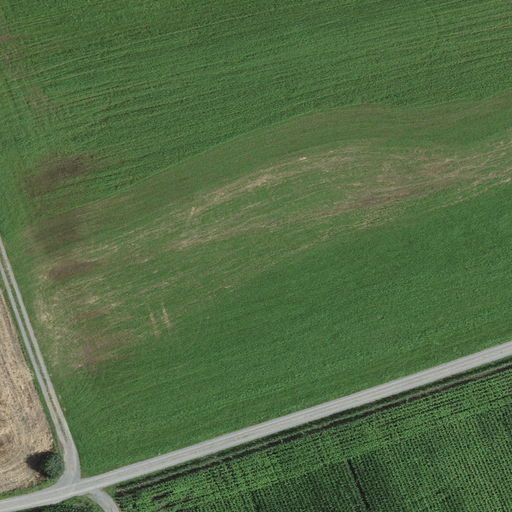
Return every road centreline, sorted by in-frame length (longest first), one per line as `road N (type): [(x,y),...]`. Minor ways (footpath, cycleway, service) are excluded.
road 1 (track): [(511,350),(79,488),(0,505)]
road 2 (track): [(0,246),(79,488)]
